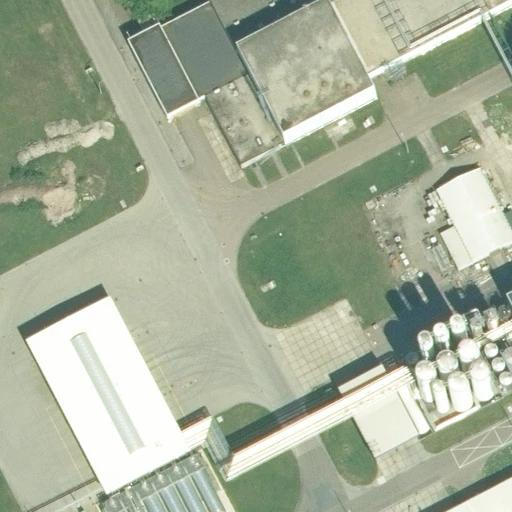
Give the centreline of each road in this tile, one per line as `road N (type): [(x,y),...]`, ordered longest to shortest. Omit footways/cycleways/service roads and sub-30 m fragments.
road 1 (unknown): [(266,364),(32,480)]
road 2 (unknown): [(0,338),(11,311),(57,275),(204,236)]
